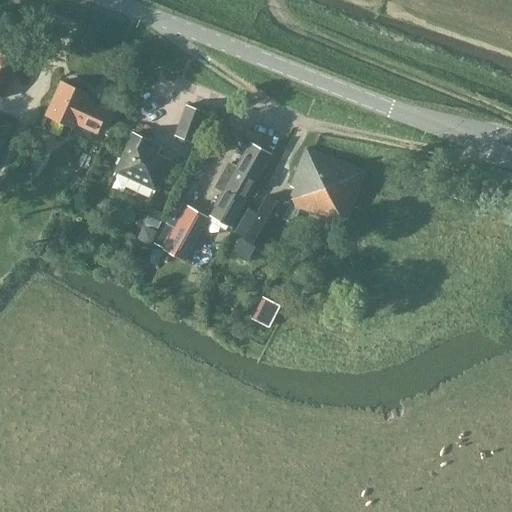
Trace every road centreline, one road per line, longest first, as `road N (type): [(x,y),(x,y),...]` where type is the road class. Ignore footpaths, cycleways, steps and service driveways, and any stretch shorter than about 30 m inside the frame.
road 1 (tertiary): [(434,127),(100,0)]
road 2 (track): [(275,0),(273,11),(287,26),(511,123)]
